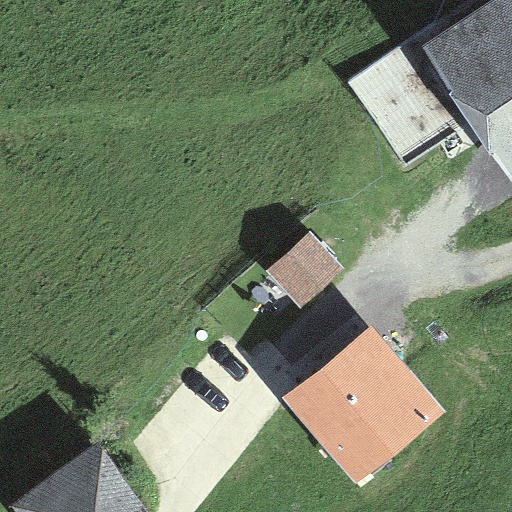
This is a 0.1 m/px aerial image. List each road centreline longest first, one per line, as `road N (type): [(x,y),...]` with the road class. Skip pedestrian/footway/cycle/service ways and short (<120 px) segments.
road 1 (track): [(180,511),(275,370),(494,170)]
road 2 (track): [(383,275),(511,257)]
